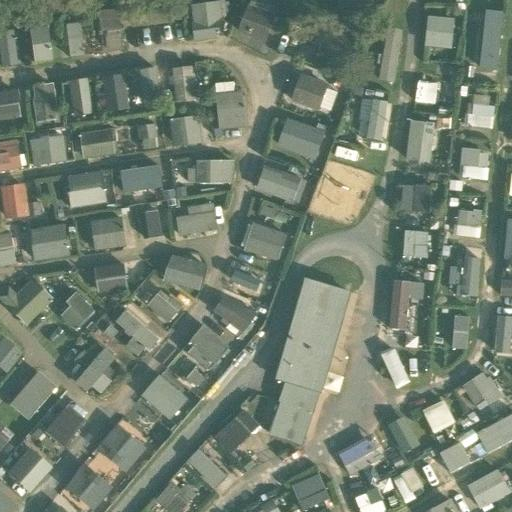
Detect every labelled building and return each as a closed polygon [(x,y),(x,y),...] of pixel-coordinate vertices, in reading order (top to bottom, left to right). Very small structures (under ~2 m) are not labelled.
[(251,0),(239,30),(266,41),(280,7),(263,0),(251,0)] [(192,4),(194,39),(222,38),(220,2),(192,4)] [(108,28),(109,51),(125,50),(122,8),(98,10),(99,29),(108,28)] [(428,15),(426,46),(455,47),(456,16),(428,15)] [(80,21),(64,24),(69,56),(85,53),(80,21)] [(34,62),(53,59),(48,25),(29,28),(34,62)] [(325,29),(318,57),(348,65),(355,37),(325,29)] [(14,37),(0,39),(0,62),(1,66),(18,63),(14,37)] [(399,44),(381,42),(378,79),(396,81),(399,44)] [(177,100),(197,99),(195,66),(175,67),(177,100)] [(144,104),(160,104),(160,68),(144,68),(144,104)] [(109,112),(131,108),(125,73),(103,76),(109,112)] [(303,73),(299,84),(291,81),(285,98),(321,111),(331,83),(303,73)] [(413,101),(438,105),(442,78),(417,74),(413,101)] [(74,115),(92,112),(86,77),(68,80),(74,115)] [(32,85),(36,121),(58,118),(54,83),(32,85)] [(0,119),(22,117),(19,89),(0,90),(0,119)] [(475,94),(473,114),(465,113),(464,125),(491,128),(494,96),(475,94)] [(385,139),(388,100),(372,99),(368,138),(385,139)] [(200,115),(171,119),(175,146),(204,142),(200,115)] [(288,117),(277,147),(317,161),(327,130),(288,117)] [(433,160),(434,121),(409,120),(408,159),(433,160)] [(115,154),(114,139),(126,139),(125,128),(82,131),(83,156),(115,154)] [(64,134),(30,139),(34,165),(69,160),(64,134)] [(18,140),(0,142),(0,171),(21,169),(18,140)] [(488,178),(488,150),(460,149),(459,178),(488,178)] [(198,159),(198,169),(188,169),(188,183),(235,182),(234,159),(198,159)] [(162,166),(123,168),(124,190),(163,188),(162,166)] [(265,167),(258,190),(298,202),(305,179),(265,167)] [(66,194),(69,210),(109,202),(102,169),(70,176),(73,192),(66,194)] [(2,217),(28,216),(26,184),(1,185),(2,217)] [(403,211),(431,211),(431,184),(403,184),(403,211)] [(217,203),(189,205),(190,217),(178,217),(179,233),(218,231),(217,203)] [(137,212),(144,239),(164,235),(157,207),(137,212)] [(454,234),(479,238),(482,213),(457,209),(454,234)] [(93,219),(94,248),(126,247),(125,218),(93,219)] [(240,249),(281,258),(287,232),(246,222),(240,249)] [(67,224),(31,228),(35,259),(71,255),(67,224)] [(428,256),(429,231),(404,230),(403,256),(428,256)] [(0,263),(16,262),(12,232),(0,234),(0,263)] [(166,279),(201,290),(209,263),(173,253),(166,279)] [(450,266),(450,295),(479,295),(480,258),(465,257),(465,267),(450,266)] [(102,293),(130,286),(124,261),(95,268),(102,293)] [(239,266),(234,283),(258,290),(263,273),(239,266)] [(35,277),(16,292),(11,285),(0,292),(0,294),(24,325),(54,302),(35,277)] [(411,297),(423,298),(424,282),(393,279),(389,328),(408,329),(411,297)] [(511,296),(511,279),(502,280),(502,296),(511,296)] [(302,294),(306,295),(310,281),(307,280),(302,294)] [(277,381),(287,384),(318,393),(321,394),(333,353),(329,352),(346,292),(310,281),(306,295),(293,341),(289,340),(277,381)] [(149,307),(172,323),(184,305),(161,289),(149,307)] [(80,293),(61,315),(78,330),(97,309),(80,293)] [(250,330),(258,311),(222,296),(214,316),(250,330)] [(134,336),(127,345),(138,355),(149,343),(149,344),(157,335),(125,306),(114,318),(134,336)] [(455,315),(454,347),(469,347),(469,316),(455,315)] [(511,315),(497,315),(496,352),(511,352),(511,315)] [(189,353),(210,371),(231,347),(205,324),(192,338),(197,344),(189,353)] [(0,364),(7,371),(23,353),(4,336),(0,339),(0,364)] [(76,380),(89,391),(94,386),(102,394),(117,377),(107,368),(117,357),(106,347),(76,380)] [(201,384),(209,370),(192,361),(185,376),(201,384)] [(27,419),(57,386),(39,369),(9,402),(27,419)] [(463,386),(478,409),(501,394),(486,370),(463,386)] [(143,395),(171,420),(190,399),(162,374),(143,395)] [(301,444),(318,393),(287,384),(270,434),(301,444)] [(433,433),(456,423),(446,399),(423,409),(433,433)] [(42,430),(62,448),(87,420),(67,402),(42,430)] [(229,452),(261,428),(247,409),(215,433),(229,452)] [(478,432),(483,443),(468,451),(473,461),(511,440),(511,414),(478,432)] [(404,454),(421,444),(404,416),(387,425),(404,454)] [(0,449),(14,434),(0,422),(0,449)] [(126,473),(149,449),(121,423),(99,447),(126,473)] [(336,453),(347,475),(384,457),(373,435),(336,453)] [(441,451),(451,472),(472,462),(462,441),(441,451)] [(32,446),(7,471),(28,492),(53,468),(32,446)] [(201,448),(189,460),(217,487),(229,475),(201,448)] [(87,461),(66,485),(95,511),(117,487),(87,461)] [(415,468),(394,476),(403,498),(424,491),(415,468)] [(480,508),(511,492),(500,468),(469,484),(480,508)] [(321,473),(293,484),(304,511),(332,499),(321,473)] [(173,481),(157,497),(170,511),(175,511),(190,498),(173,481)] [(0,511),(12,511),(18,506),(0,489),(0,511)] [(425,511),(462,511),(454,496),(425,511)] [(251,510),(251,511),(280,511),(274,498),(251,510)]
